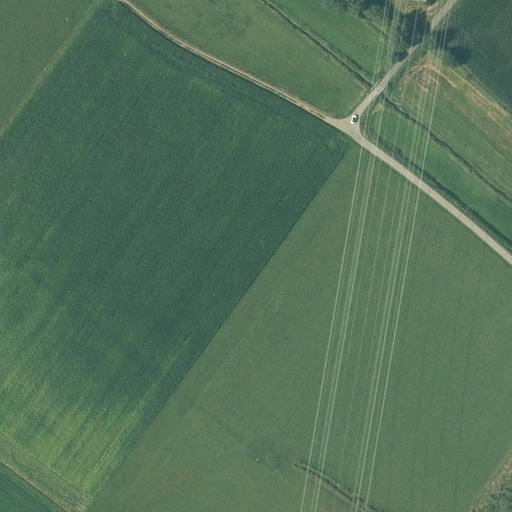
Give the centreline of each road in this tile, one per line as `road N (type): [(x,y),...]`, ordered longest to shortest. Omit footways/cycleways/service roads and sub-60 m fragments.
road 1 (unclassified): [(455,0),(346,129),(511,260)]
road 2 (track): [(346,129),(163,34),(120,0)]
